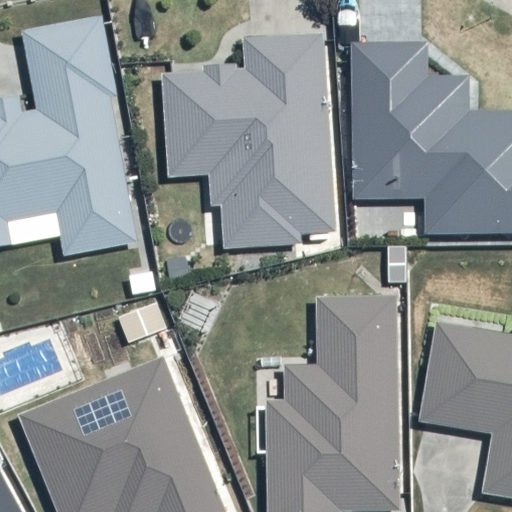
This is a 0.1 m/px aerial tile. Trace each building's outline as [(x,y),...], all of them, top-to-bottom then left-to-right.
[(0,248),(16,245),(11,227),(59,216),(68,257),(141,245),(110,100),(122,97),(105,19),(26,34),(42,113),(25,116),(22,98),(0,102),(0,248)] [(341,242),(326,34),(244,39),(248,72),(164,76),(170,180),(220,176),(225,252),(341,242)] [(430,43),(356,44),(358,200),(427,200),(428,234),(511,235),(511,111),(473,111),(473,77),(431,78),(430,43)] [(403,511),(397,297),(319,297),(320,367),(288,367),(288,403),(269,404),(269,511),(403,511)] [(159,302),(117,320),(128,348),(171,331),(159,302)] [(511,335),(440,323),(422,423),(494,437),(487,495),(511,499),(511,335)] [(229,511),(164,359),(21,416),(60,511),(229,511)] [(23,511),(1,472),(0,472),(0,511),(23,511)]
